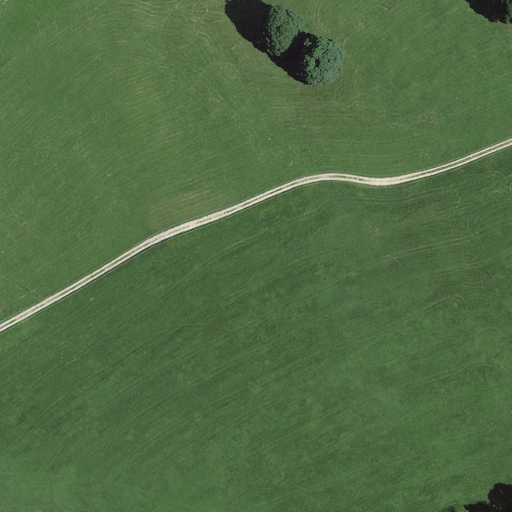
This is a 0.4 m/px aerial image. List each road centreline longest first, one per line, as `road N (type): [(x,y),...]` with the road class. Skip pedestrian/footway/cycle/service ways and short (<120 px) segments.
road 1 (track): [(0,331),(177,233),(326,169),(377,182),(511,141)]
road 2 (track): [(0,483),(166,501)]
